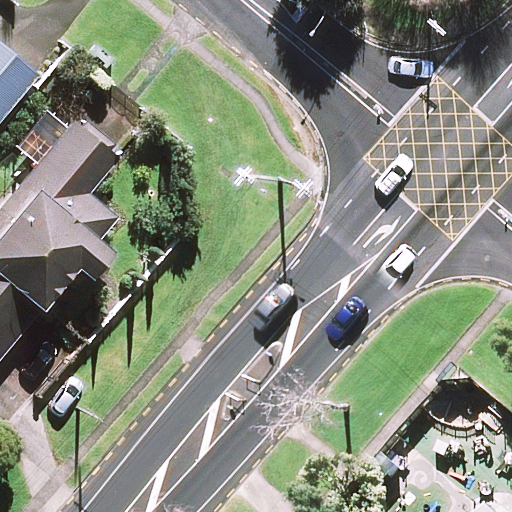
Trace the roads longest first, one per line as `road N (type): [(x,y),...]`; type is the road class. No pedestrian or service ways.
road 1 (secondary): [(138,511),(441,165)]
road 2 (residential): [(441,165),(242,0)]
